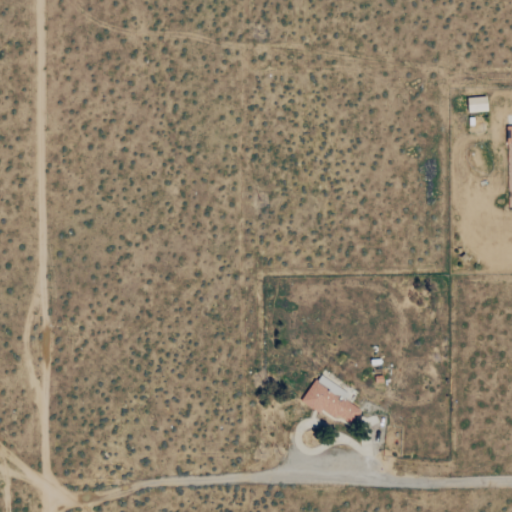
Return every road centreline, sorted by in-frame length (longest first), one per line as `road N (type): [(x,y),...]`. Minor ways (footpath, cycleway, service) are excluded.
road 1 (track): [(44,511),(42,0)]
road 2 (residential): [(511,478),(45,482)]
